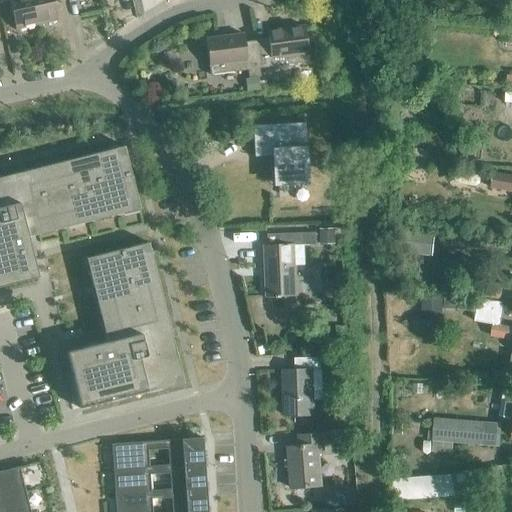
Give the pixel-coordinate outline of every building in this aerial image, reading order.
[(36,25),(30,0),(0,0),(0,5),(9,3),(15,30),(36,25)] [(30,0),(36,25),(57,21),(52,0),(30,0)] [(401,45),(417,47),(420,24),(400,21),(399,29),(403,30),(401,45)] [(255,41),(259,69),(308,63),(304,26),(266,31),(267,40),(255,41)] [(260,77),(259,69),(255,41),(244,43),(243,34),(205,39),(210,75),(247,71),(248,79),(260,77)] [(273,187),(308,185),(304,123),(252,127),(254,158),(271,157),(273,187)] [(0,287),(4,286),(37,278),(27,237),(39,235),(37,226),(51,222),(53,231),(66,228),(64,219),(79,215),(81,224),(95,221),(93,212),(107,208),(109,217),(123,213),(120,205),(137,201),(128,165),(125,154),(124,155),(109,159),(109,157),(106,158),(34,176),(0,184),(0,287)] [(491,189),(511,192),(511,173),(494,170),(491,189)] [(266,272),(296,271),(295,246),(304,245),(304,233),(276,234),(276,247),(265,247),(266,272)] [(65,353),(72,377),(80,409),(89,407),(87,398),(107,393),(109,402),(125,398),(123,390),(143,385),(145,393),(161,389),(159,381),(181,376),(179,368),(172,342),(165,343),(160,323),(144,261),(143,261),(141,254),(139,246),(139,245),(133,246),(101,255),(93,257),(93,258),(97,273),(89,275),(92,288),(100,286),(104,301),(96,303),(99,316),(107,314),(111,328),(102,330),(106,342),(65,353)] [(296,271),(266,272),(267,296),(297,295),(296,271)] [(460,294),(500,302),(504,285),(464,277),(460,294)] [(511,326),(499,324),(497,337),(510,339),(510,340),(511,340),(511,353),(509,372),(511,372),(511,326)] [(284,371),(285,417),(313,416),(312,371),(321,370),(320,358),(294,359),(295,371),(284,371)] [(511,436),(511,437),(511,389),(504,388),(499,416),(511,418),(511,436)] [(434,441),(435,419),(394,417),(394,427),(396,427),(395,432),(399,433),(399,439),(434,441)] [(435,419),(434,441),(433,451),(453,452),(454,442),(485,445),(498,445),(499,425),(486,423),(435,419)] [(321,422),(322,430),(345,429),(345,420),(321,422)] [(288,449),(291,489),(322,486),(319,455),(325,454),(323,435),(298,438),(299,448),(288,449)] [(201,438),(111,445),(112,470),(148,468),(147,451),(167,449),(168,466),(203,464),(201,438)] [(148,468),(112,470),(114,495),(150,492),(149,475),(169,473),(170,491),(205,488),(203,464),(168,466),(148,468)] [(497,485),(511,482),(511,473),(510,464),(493,468),(493,467),(452,474),(393,479),(395,501),(456,497),(497,489),(497,485)] [(0,498),(25,492),(19,468),(0,472),(0,498)] [(150,492),(114,495),(115,511),(151,511),(150,499),(170,498),(171,511),(206,511),(205,488),(170,491),(150,492)] [(29,511),(25,492),(0,498),(0,511),(29,511)]
